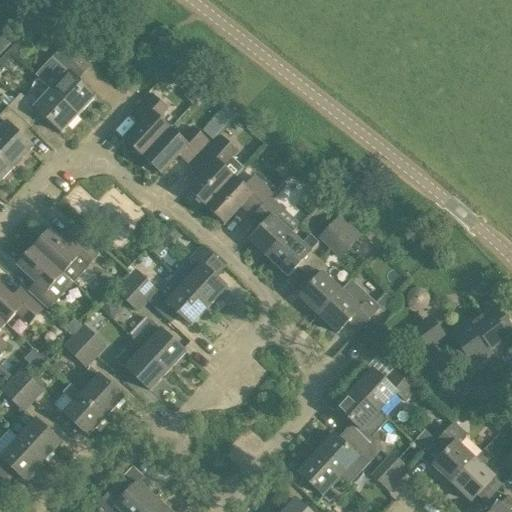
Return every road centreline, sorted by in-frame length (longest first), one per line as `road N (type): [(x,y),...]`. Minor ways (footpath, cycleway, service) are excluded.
road 1 (residential): [(511,260),(188,0)]
road 2 (residential): [(262,314),(262,289),(236,263),(191,220),(161,209),(97,156),(66,157),(0,216)]
road 3 (residential): [(226,488),(304,402),(309,362),(262,314)]
road 4 (residential): [(148,431),(175,417),(257,331),(262,314)]
road 5 (residential): [(55,511),(112,447),(148,431)]
